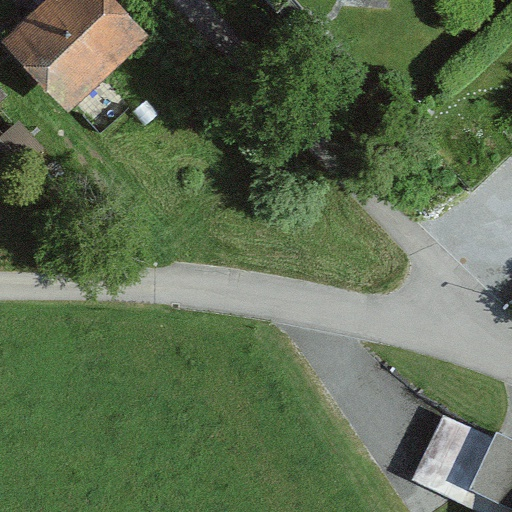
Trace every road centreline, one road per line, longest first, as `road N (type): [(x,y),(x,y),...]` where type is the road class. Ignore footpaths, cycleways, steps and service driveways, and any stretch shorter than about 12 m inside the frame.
road 1 (residential): [(511,357),(342,310),(234,294),(0,288)]
road 2 (residential): [(511,342),(200,0)]
